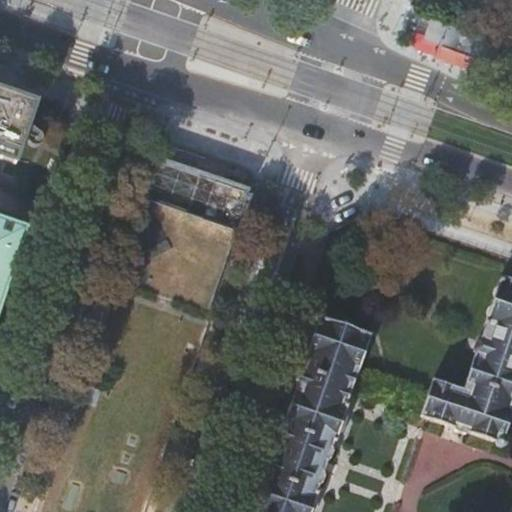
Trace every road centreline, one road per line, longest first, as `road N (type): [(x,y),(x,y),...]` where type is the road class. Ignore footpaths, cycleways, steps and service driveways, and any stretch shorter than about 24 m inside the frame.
road 1 (residential): [(139,71),(0,502)]
road 2 (residential): [(185,511),(318,123)]
road 3 (primary): [(318,123),(511,185)]
road 4 (primary): [(139,71),(318,123)]
road 5 (primary): [(511,121),(343,53)]
road 6 (primary): [(343,53),(198,0)]
road 7 (primary): [(0,24),(139,71)]
